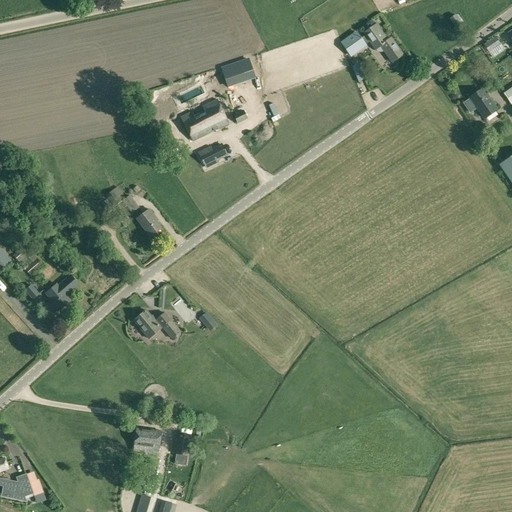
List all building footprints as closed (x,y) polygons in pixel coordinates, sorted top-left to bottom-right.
[(455,15),(450,19),(456,28),(462,24),(455,15)] [(387,40),(381,30),(377,24),(363,33),(365,36),(362,39),(357,32),(342,43),(352,57),(367,46),(366,45),(371,42),(375,48),(376,50),(378,50),(380,51),(382,51),(384,50),(391,61),(402,54),(391,37),(387,40)] [(489,51),(499,44),(495,36),(484,43),(489,51)] [(251,77),(244,59),(221,67),(228,85),(251,77)] [(359,82),(365,78),(355,64),(352,66),(359,82)] [(511,86),(503,92),(511,104),(511,103),(511,86)] [(482,89),(470,97),(463,101),(471,112),(477,108),(485,118),(497,109),(487,95),(486,95),(482,89)] [(229,124),(217,99),(202,106),(199,100),(189,105),(192,111),(181,116),(193,141),(229,124)] [(248,119),(244,110),(234,115),(238,124),(248,119)] [(199,153),(206,168),(218,162),(217,161),(227,156),(222,143),(211,148),(211,147),(199,153)] [(511,154),(500,163),(511,181),(511,154)] [(123,200),(126,198),(118,186),(106,195),(114,207),(123,200)] [(126,198),(123,200),(132,213),(139,207),(130,194),(126,198)] [(113,207),(107,199),(102,204),(108,212),(113,207)] [(0,218),(3,216),(10,210),(5,205),(3,207),(0,209),(0,218)] [(149,208),(136,218),(150,237),(162,228),(157,222),(158,221),(149,208)] [(84,216),(79,220),(84,227),(89,222),(84,216)] [(51,248),(59,242),(55,236),(47,243),(51,248)] [(8,248),(19,262),(31,252),(20,238),(8,248)] [(23,266),(31,276),(43,266),(35,256),(23,266)] [(78,284),(71,275),(58,285),(57,284),(46,293),(60,310),(71,301),(66,295),(78,284)] [(25,290),(26,291),(23,294),(29,302),(32,298),(33,300),(40,294),(32,284),(25,290)] [(184,294),(175,301),(190,319),(199,312),(184,294)] [(172,338),(180,332),(165,313),(156,320),(155,320),(146,310),(134,320),(149,338),(163,327),(172,338)] [(209,318),(203,323),(209,330),(215,325),(209,318)] [(134,445),(147,447),(159,449),(161,431),(137,428),(134,445)] [(177,434),(174,453),(189,456),(192,436),(177,434)] [(159,449),(147,447),(146,455),(158,457),(159,449)] [(24,496),(33,493),(27,476),(26,474),(17,478),(19,483),(0,478),(0,471),(8,468),(4,458),(0,459),(0,485),(4,486),(2,496),(26,501),(24,496)] [(142,502),(138,511),(149,511),(151,505),(142,502)]
